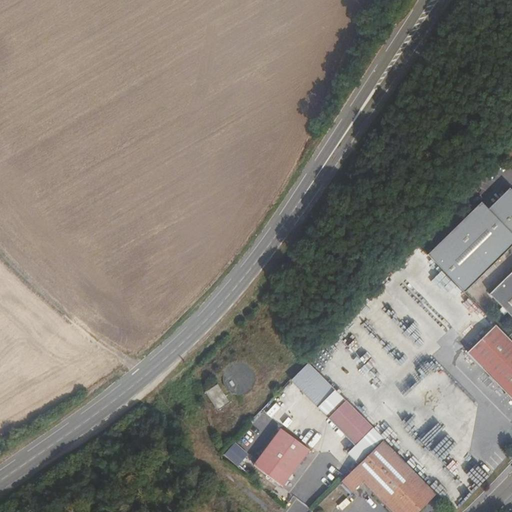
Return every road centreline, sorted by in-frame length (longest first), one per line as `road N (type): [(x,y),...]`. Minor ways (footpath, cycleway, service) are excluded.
road 1 (secondary): [(0,480),(186,338),(273,237),(353,120)]
road 2 (track): [(0,251),(144,375)]
road 3 (unknown): [(267,511),(144,375)]
road 4 (secondary): [(353,120),(445,0)]
road 5 (secondary): [(425,0),(353,120)]
